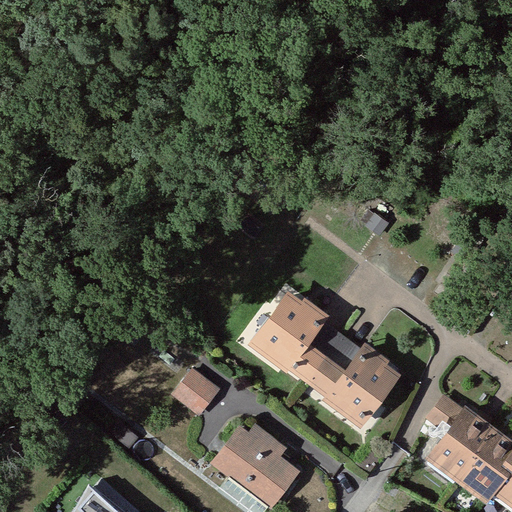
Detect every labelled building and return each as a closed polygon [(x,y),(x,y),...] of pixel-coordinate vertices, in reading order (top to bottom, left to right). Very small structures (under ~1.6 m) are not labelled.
[(293,369),(311,383),(345,336),(328,323),(334,316),(309,298),(306,301),(292,290),(251,345),(290,373),(293,369)] [(363,349),(345,336),(311,383),(329,396),(326,400),(365,429),(405,375),(392,365),(394,362),(368,342),(363,349)] [(193,367),(172,395),(200,417),(221,389),(193,367)] [(423,454),(456,478),(495,424),(463,400),(460,405),(442,392),(425,416),(442,429),(423,454)] [(139,437),(121,423),(112,434),(131,448),(139,437)] [(251,432),(242,425),(213,464),(272,509),(302,470),(283,456),(289,448),(257,424),(251,432)] [(486,500),(493,490),(511,460),(511,435),(495,424),(456,478),(486,500)] [(380,457),(366,446),(355,462),(368,472),(380,457)] [(511,460),(493,490),(511,504),(511,460)] [(116,511),(100,496),(85,511),(116,511)]
